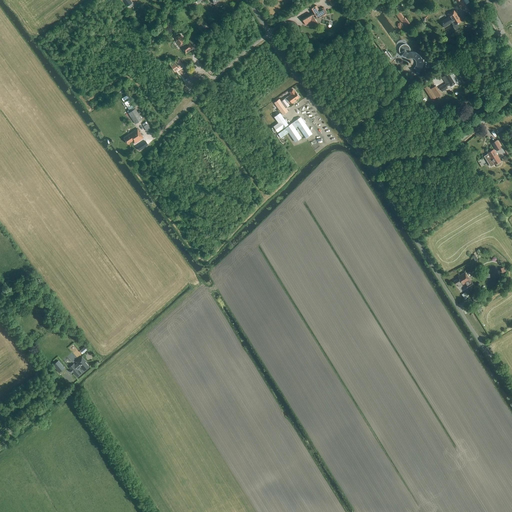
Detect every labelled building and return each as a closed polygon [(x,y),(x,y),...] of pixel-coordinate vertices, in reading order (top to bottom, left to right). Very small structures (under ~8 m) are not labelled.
[(319,10),(316,5),(311,8),(314,13),(302,20),(305,25),(308,24),(312,25),(313,27),(318,24),(315,19),(317,18),(319,19),(320,17),(327,12),(324,7),(319,10)] [(395,13),(405,26),(409,23),(405,17),(404,18),(399,10),(395,13)] [(444,27),(453,21),(455,25),(462,20),(459,16),(458,17),(454,10),(447,15),(449,18),(441,22),(444,27)] [(201,32),(209,27),(207,24),(202,27),(200,24),(197,26),(201,32)] [(181,47),(185,54),(193,48),(189,42),(185,44),(184,43),(185,42),(183,39),(184,38),(181,35),(180,36),(179,35),(175,38),(177,40),(176,41),(179,46),(182,44),(183,46),(181,47)] [(410,50),(410,48),(409,46),(407,45),(405,45),(403,45),(402,46),(400,47),(400,49),(400,51),(401,53),(400,53),(403,57),(408,58),(413,58),(415,59),(417,61),(417,64),(417,66),(415,68),(419,72),(422,69),(423,64),(422,59),(420,55),(415,52),(411,52),(409,52),(410,50)] [(391,57),(387,50),(383,53),(388,59),(391,57)] [(173,62),(169,64),(174,71),(178,69),(173,62)] [(447,81),(448,82),(439,88),(442,92),(444,90),(448,88),(447,86),(449,85),(450,86),(457,82),(452,74),(450,76),(448,73),(445,75),(442,77),(445,82),(447,81)] [(190,77),(185,81),(191,87),(196,82),(190,77)] [(436,98),(441,95),(436,85),(430,89),(436,98)] [(424,88),(432,100),(436,98),(428,86),(424,88)] [(295,92),(293,89),(289,92),(291,94),(288,97),(288,96),(281,101),(279,99),(274,103),(283,115),(288,111),(286,108),(289,105),(287,103),(290,101),(292,103),(296,101),(296,100),(299,98),(295,92)] [(129,94),(122,99),(127,107),(135,103),(129,94)] [(135,124),(142,119),(135,109),(128,113),(135,124)] [(288,125),(280,113),(274,117),(278,123),(273,127),(277,132),(288,125)] [(295,142),(301,138),(295,128),(298,126),(306,138),(312,134),(300,117),(294,121),(285,128),(286,129),(278,134),(280,138),(288,132),(295,142)] [(135,144),(144,138),(137,129),(124,138),(128,144),(133,141),(135,144)] [(496,151),(501,148),(497,140),(491,143),(496,151)] [(493,149),(487,153),(494,165),(500,161),(493,149)] [(459,287),(465,283),(466,285),(465,285),(467,289),(473,285),(471,281),(468,283),(467,282),(468,281),(463,273),(458,276),(458,278),(454,281),(456,285),(457,284),(459,287)] [(475,311),(480,319),(485,316),(480,308),(475,311)] [(86,345),(80,350),(83,354),(88,349),(86,345)] [(84,371),(89,366),(85,362),(86,361),(82,357),(76,362),(77,363),(75,365),(74,364),(69,368),(77,377),(82,373),(78,369),(80,367),(84,371)] [(64,368),(58,361),(53,365),(59,373),(64,368)] [(7,415),(11,411),(6,406),(2,409),(7,415)]
